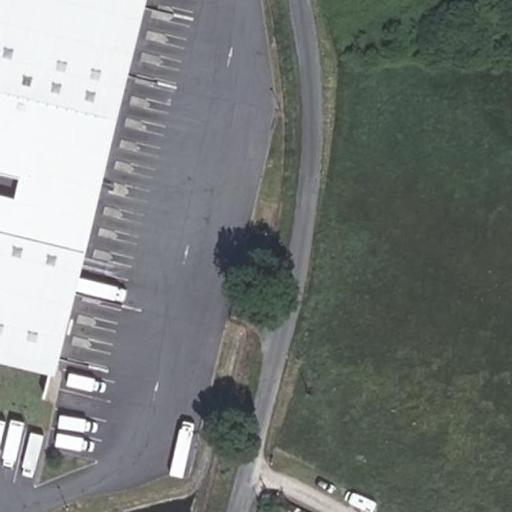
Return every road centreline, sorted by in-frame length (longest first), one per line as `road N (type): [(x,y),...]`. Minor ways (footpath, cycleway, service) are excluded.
road 1 (residential): [(241,511),(315,188),(305,0)]
road 2 (unknown): [(253,473),(367,511)]
